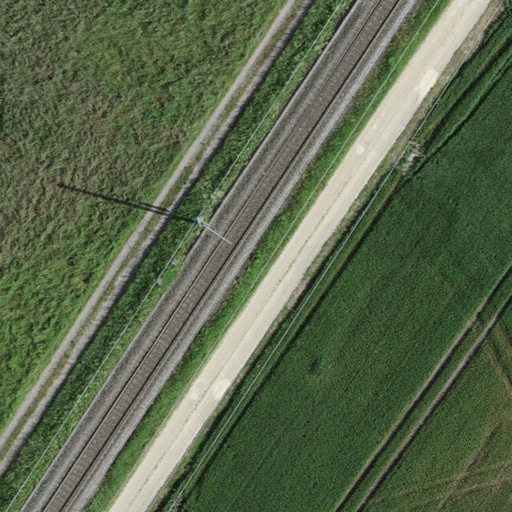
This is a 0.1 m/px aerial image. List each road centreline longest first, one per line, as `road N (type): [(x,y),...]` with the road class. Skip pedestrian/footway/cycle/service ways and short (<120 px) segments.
road 1 (track): [(473,0),(135,511)]
road 2 (track): [(0,471),(300,0)]
